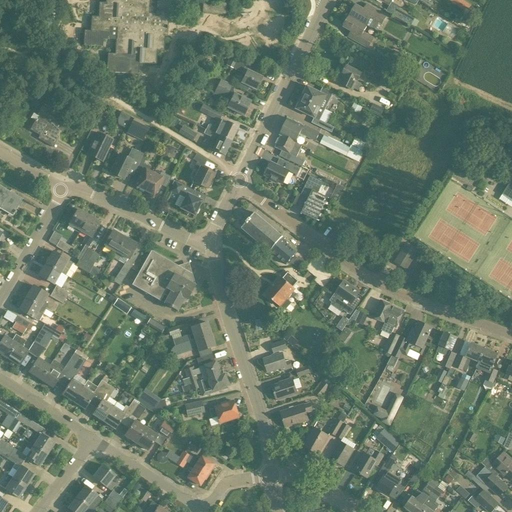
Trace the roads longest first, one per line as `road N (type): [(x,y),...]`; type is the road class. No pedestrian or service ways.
road 1 (residential): [(511,335),(358,269),(236,181)]
road 2 (tertiary): [(270,475),(261,414),(212,243)]
road 3 (tertiary): [(239,175),(328,0)]
road 4 (residential): [(239,175),(94,86)]
road 5 (residential): [(61,189),(82,187),(212,243)]
road 6 (residential): [(204,510),(92,439)]
road 7 (residential): [(0,297),(61,189)]
